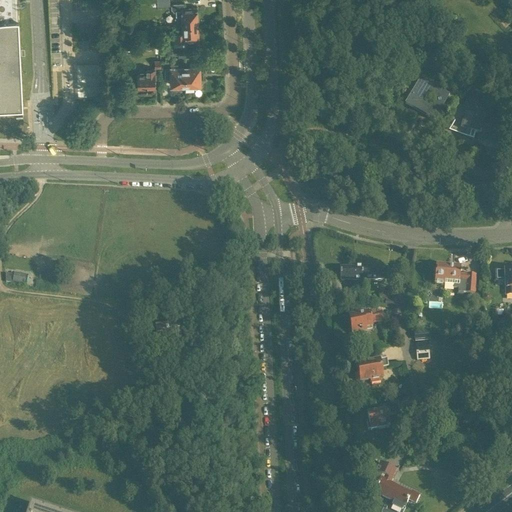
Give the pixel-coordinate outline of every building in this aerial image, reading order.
[(0,0),(0,106),(22,105),(16,0),(0,0)] [(175,26),(196,24),(195,8),(182,9),(182,4),(169,5),(170,10),(175,13),(176,17),(175,18),(175,26)] [(197,40),(196,24),(175,26),(182,26),(182,33),(176,33),(176,37),(174,37),(174,46),(185,45),(184,41),(197,40)] [(171,45),(160,46),(161,54),(172,53),(171,45)] [(177,88),(185,87),(185,67),(177,67),(177,65),(170,65),(170,70),(164,70),(165,78),(171,78),(171,85),(177,85),(177,88)] [(193,67),(185,67),(185,87),(194,87),(194,85),(199,85),(199,80),(202,80),(202,72),(199,72),(199,65),(193,65),(193,67)] [(146,75),(137,75),(137,87),(146,87),(146,88),(155,88),(155,70),(146,70),(146,75)] [(420,78),(409,97),(405,105),(434,121),(449,95),(420,78)] [(303,95),(318,94),(318,84),(303,85),(303,95)] [(486,126),(489,117),(485,116),(488,104),(467,99),(463,107),(466,108),(461,128),(480,133),(480,132),(481,130),(483,130),(484,126),(486,126)] [(508,122),(489,117),(486,126),(484,126),(483,130),(481,130),(480,132),(480,133),(478,140),(487,142),(488,140),(497,142),(496,145),(502,146),(508,122)] [(505,272),(496,272),(496,281),(505,281),(506,295),(511,294),(511,266),(511,271),(505,271),(505,272)] [(361,268),(362,281),(383,281),(383,267),(361,268)] [(467,274),(467,276),(460,275),(460,269),(435,267),(434,284),(444,284),(444,281),(459,283),(458,293),(474,294),(475,275),(467,274)] [(340,282),(362,281),(361,268),(340,268),(340,282)] [(381,299),(386,300),(396,301),(397,295),(381,293),(381,299)] [(386,300),(385,307),(395,308),(396,301),(386,300)] [(359,316),(349,318),(352,335),(366,332),(365,329),(372,328),(372,324),(382,322),(381,314),(375,315),(375,313),(365,315),(364,313),(359,314),(359,316)] [(174,325),(155,327),(157,340),(175,338),(175,339),(176,339),(176,337),(181,336),(180,334),(181,334),(180,328),(179,325),(174,326),(174,324),(174,325)] [(427,341),(415,342),(417,361),(429,360),(427,341)] [(363,365),(357,366),(359,375),(358,376),(358,379),(359,380),(360,383),(370,381),(370,383),(380,382),(380,379),(383,379),(381,369),(388,368),(386,361),(380,362),(380,359),(362,362),(363,365)] [(367,414),(368,421),(366,422),(368,430),(370,429),(370,431),(390,427),(388,416),(399,415),(397,404),(383,407),(383,412),(367,414)] [(381,479),(374,493),(394,502),(392,505),(402,510),(403,507),(405,508),(408,500),(416,503),(419,496),(411,492),(411,494),(390,484),(396,471),(380,464),(376,473),(385,477),(383,480),(381,479)]
